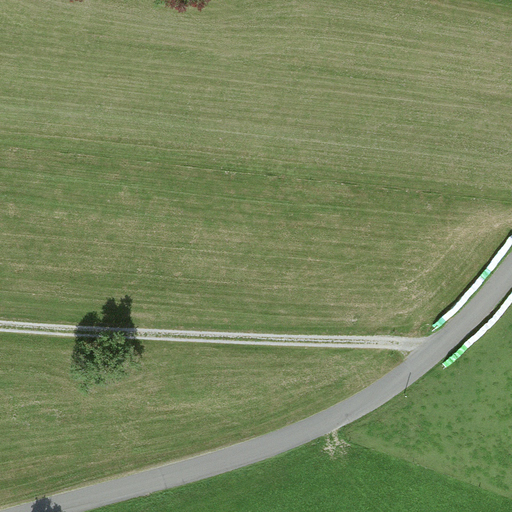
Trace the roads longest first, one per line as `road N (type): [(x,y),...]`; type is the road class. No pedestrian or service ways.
road 1 (unclassified): [(511,277),(383,391),(321,427),(225,463),(25,511)]
road 2 (track): [(0,320),(440,344)]
